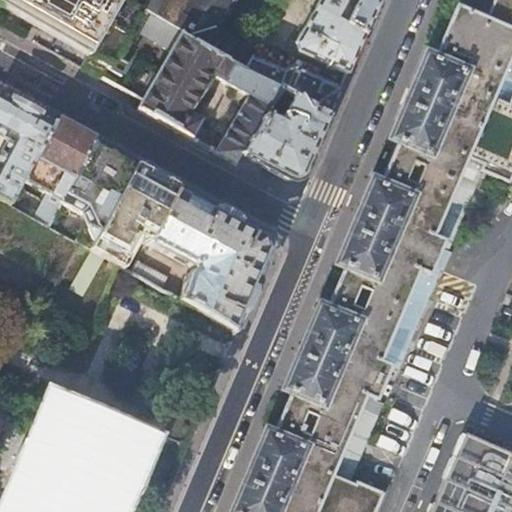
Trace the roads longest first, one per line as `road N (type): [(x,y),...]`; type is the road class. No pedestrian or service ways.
road 1 (residential): [(309,229),(0,60)]
road 2 (residential): [(309,229),(189,511)]
road 3 (residential): [(408,0),(309,229)]
